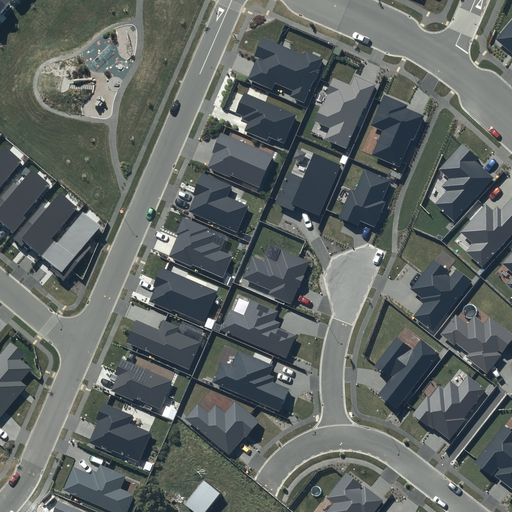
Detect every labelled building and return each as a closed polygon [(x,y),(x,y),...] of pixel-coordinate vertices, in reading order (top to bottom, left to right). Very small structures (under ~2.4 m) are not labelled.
[(0,0),(0,16),(9,5),(2,0),(0,0)] [(511,17),(495,39),(511,52),(511,17)] [(304,56),(262,38),(254,56),(257,57),(248,79),(273,90),(276,83),(293,91),(290,96),(304,102),(323,58),(306,51),(304,56)] [(375,84),(355,76),(351,85),(333,78),(315,121),(330,128),(325,140),(347,149),(375,84)] [(296,114),(244,92),(235,113),(242,116),(241,119),(249,122),(245,131),(267,140),(269,137),(284,143),(296,114)] [(413,140),(424,116),(406,108),(408,105),(384,95),(370,126),(382,131),(371,155),(399,167),(411,139),(413,140)] [(274,155),(220,132),(211,153),(213,154),(207,168),(230,177),(231,175),(260,188),(274,155)] [(478,158),(462,143),(438,170),(449,179),(442,186),(447,190),(435,204),(454,222),(494,177),(475,161),(478,158)] [(0,187),(22,160),(4,146),(0,150),(0,187)] [(341,166),(313,154),(303,178),(288,172),(275,203),(293,211),(296,205),(319,215),(341,166)] [(23,216),(50,184),(32,169),(18,185),(14,182),(0,197),(0,222),(13,233),(26,218),(23,216)] [(391,180),(364,169),(355,191),(351,189),(338,217),(358,226),(360,220),(375,227),(385,202),(382,200),(391,180)] [(231,186),(202,173),(192,195),(195,196),(188,212),(236,233),(248,206),(227,196),(231,186)] [(42,206),(14,239),(21,245),(24,242),(58,270),(54,274),(63,282),(92,247),(88,243),(101,226),(82,211),(57,242),(53,238),(78,208),(60,193),(46,210),(42,206)] [(511,232),(511,197),(501,210),(497,206),(493,210),(486,204),(461,232),(473,244),(466,252),(482,266),(511,232)] [(208,228),(183,217),(175,234),(177,235),(168,257),(191,266),(192,265),(223,278),(233,257),(219,251),(221,247),(212,243),(215,235),(207,231),(208,228)] [(309,261),(281,249),(276,260),(266,256),(264,261),(252,256),(243,278),(270,290),(268,294),(291,304),(309,261)] [(511,252),(503,263),(511,271),(511,278),(507,284),(511,288),(511,252)] [(448,271),(432,259),(409,289),(420,297),(418,299),(423,303),(413,316),(433,332),(472,281),(457,270),(450,279),(444,275),(448,271)] [(217,291),(161,267),(152,287),(155,288),(149,301),(172,311),(173,310),(204,323),(217,291)] [(278,311),(251,299),(244,315),(230,309),(221,330),(286,358),(296,335),(278,327),(281,322),(274,320),(278,311)] [(467,322),(456,314),(440,334),(454,346),(456,343),(469,353),(467,357),(487,372),(511,339),(511,334),(489,316),(484,323),(473,315),(467,322)] [(180,327),(163,319),(158,329),(136,320),(126,342),(189,370),(201,343),(177,332),(180,327)] [(413,350),(397,337),(375,364),(391,377),(378,394),(397,409),(441,353),(422,338),(413,350)] [(24,354),(10,342),(0,353),(0,417),(26,386),(20,381),(31,368),(20,359),(24,354)] [(273,365),(238,350),(231,366),(221,361),(212,382),(280,411),(290,389),(272,382),(274,377),(269,375),(273,365)] [(172,380),(121,359),(114,373),(118,375),(111,391),(134,401),(135,398),(160,409),(172,380)] [(485,389),(467,375),(459,387),(451,381),(444,390),(440,387),(430,400),(427,397),(412,416),(431,429),(433,427),(449,439),(464,419),(463,418),(485,389)] [(198,403),(185,419),(229,455),(258,421),(235,401),(225,413),(215,405),(209,412),(198,403)] [(133,415),(103,403),(96,420),(98,421),(89,442),(111,452),(112,449),(139,461),(152,433),(129,423),(133,415)] [(511,433),(502,426),(473,464),(491,477),(493,475),(511,489),(511,433)] [(125,475),(100,465),(97,472),(92,471),(91,474),(72,467),(62,490),(113,511),(126,511),(134,494),(120,488),(125,475)] [(373,511),(383,500),(347,472),(327,498),(333,503),(326,511),(373,511)] [(205,483),(186,507),(192,511),(208,511),(222,496),(205,483)] [(83,511),(57,501),(52,511),(83,511)]
